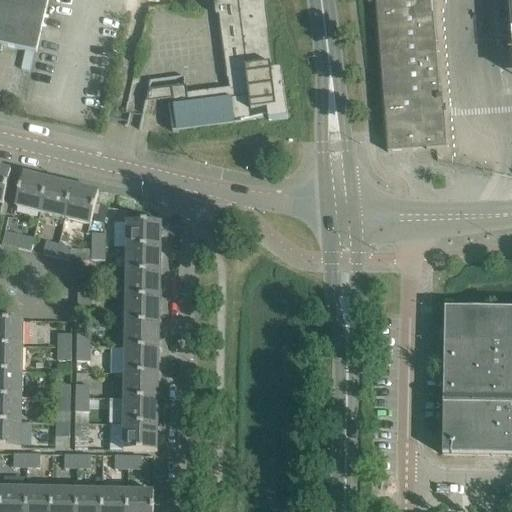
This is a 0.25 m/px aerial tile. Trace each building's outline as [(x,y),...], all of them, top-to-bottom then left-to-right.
[(0,0),(0,45),(36,54),(48,0),(0,0)] [(173,107),(169,107),(172,133),(178,133),(177,130),(268,119),(268,123),(287,120),(281,71),(271,72),(267,37),(262,3),(263,2),(262,0),(216,0),(218,8),(215,9),(216,16),(219,16),(228,90),(208,92),(187,95),(178,96),(179,106),(173,107)] [(388,153),(446,149),(442,99),(438,99),(430,2),(436,1),(435,0),(367,0),(368,5),(376,4),(388,153)] [(0,204),(3,205),(11,172),(10,172),(9,175),(0,172),(0,204)] [(23,176),(16,209),(41,215),(49,182),(48,182),(47,184),(34,181),(35,178),(23,176)] [(65,221),(73,188),(73,187),(72,190),(59,187),(59,184),(49,182),(41,215),(65,221)] [(99,194),(97,193),(97,196),(83,193),(84,190),(73,188),(65,221),(91,227),(99,194)] [(114,225),(114,249),(127,249),(161,250),(161,224),(136,223),(127,223),(127,225),(114,225)] [(92,235),(92,249),(105,249),(105,235),(92,235)] [(22,238),(19,251),(32,254),(35,241),(22,238)] [(46,244),(43,256),(56,259),(59,247),(46,244)] [(59,247),(56,259),(69,263),(72,250),(59,247)] [(92,249),(91,262),(104,262),(105,249),(92,249)] [(127,275),(161,275),(161,250),(127,249),(127,275)] [(126,300),(160,301),(161,275),(127,275),(126,300)] [(91,286),(78,286),(78,299),(91,299),(91,286)] [(91,299),(78,299),(77,312),(90,312),(91,299)] [(126,325),(160,326),(160,301),(126,300),(126,325)] [(443,456),(511,457),(511,312),(445,311),(445,343),(443,456)] [(0,322),(0,348),(23,349),(24,323),(0,322)] [(125,351),(159,351),(160,326),(126,325),(125,351)] [(77,336),(77,350),(90,350),(90,337),(77,336)] [(58,350),(71,350),(72,337),(59,337),(58,350)] [(0,373),(22,374),(23,349),(0,348),(0,373)] [(71,363),(71,350),(58,350),(58,363),(71,363)] [(90,350),(77,350),(76,363),(89,363),(90,350)] [(125,376),(159,377),(159,351),(125,351),(125,376)] [(0,373),(0,399),(22,400),(22,374),(0,373)] [(124,401),(158,402),(159,377),(125,376),(124,401)] [(57,400),(70,401),(71,388),(58,387),(57,400)] [(89,387),(76,387),(76,400),(89,401),(89,387)] [(0,424),(21,425),(22,400),(0,399),(0,424)] [(57,414),(70,414),(70,401),(57,400),(57,414)] [(89,401),(76,400),(76,414),(89,414),(89,401)] [(124,427),(158,427),(158,402),(124,401),(124,427)] [(0,424),(0,450),(21,451),(21,425),(0,424)] [(56,439),(69,440),(70,426),(57,426),(56,439)] [(88,426),(75,426),(75,439),(88,439),(88,426)] [(124,427),(123,453),(157,453),(158,427),(124,427)] [(27,469),(27,456),(14,456),(14,469),(27,469)] [(40,470),(40,457),(27,456),(27,469),(40,470)] [(78,470),(78,457),(65,457),(64,470),(78,470)] [(91,471),(91,458),(78,457),(78,470),(91,471)] [(128,471),(128,458),(115,458),(115,471),(128,471)] [(142,472),(142,459),(128,458),(128,471),(142,472)] [(1,490),(0,511),(26,511),(27,491),(1,490)] [(27,491),(26,511),(51,511),(52,491),(27,491)] [(51,511),(76,511),(77,492),(52,491),(51,511)] [(102,511),(103,492),(77,492),(76,511),(102,511)] [(127,511),(128,493),(103,492),(102,511),(127,511)] [(153,511),(154,493),(128,493),(127,511),(153,511)]
